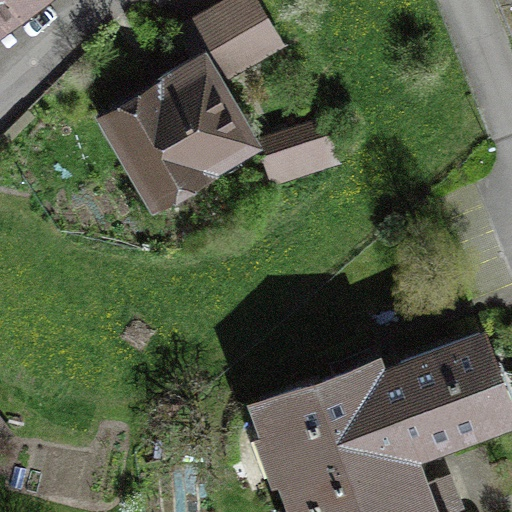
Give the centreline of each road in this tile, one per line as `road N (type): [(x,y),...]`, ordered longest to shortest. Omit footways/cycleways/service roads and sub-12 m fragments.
road 1 (residential): [(0,104),(97,0)]
road 2 (residential): [(464,0),(511,124)]
